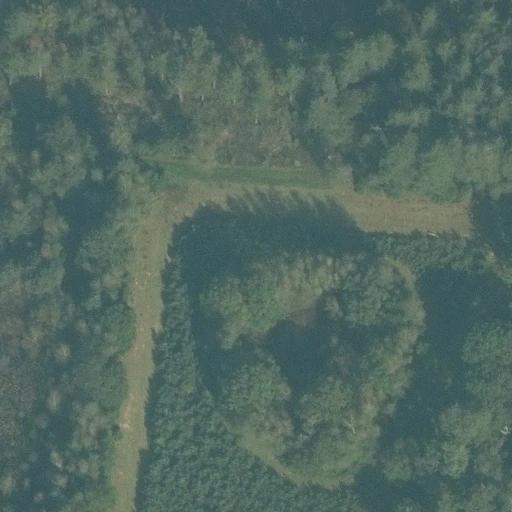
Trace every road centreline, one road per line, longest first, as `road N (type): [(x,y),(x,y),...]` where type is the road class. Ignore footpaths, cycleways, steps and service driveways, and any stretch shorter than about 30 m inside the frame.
road 1 (track): [(0,135),(292,162),(367,135)]
road 2 (track): [(292,162),(332,188),(511,200)]
